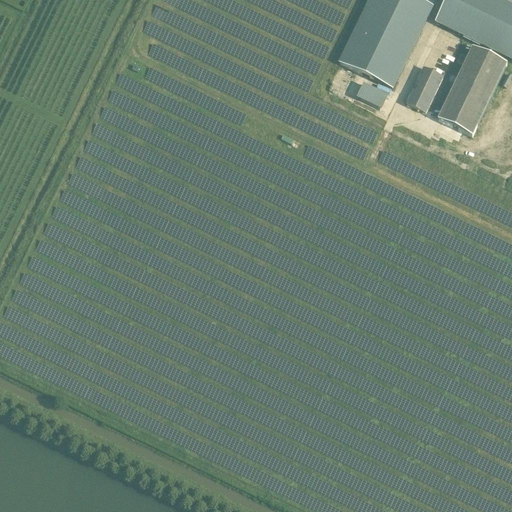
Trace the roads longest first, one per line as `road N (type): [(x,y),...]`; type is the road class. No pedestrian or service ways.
road 1 (track): [(511,241),(366,170),(442,0)]
road 2 (track): [(0,394),(239,511)]
road 3 (track): [(366,170),(128,53)]
